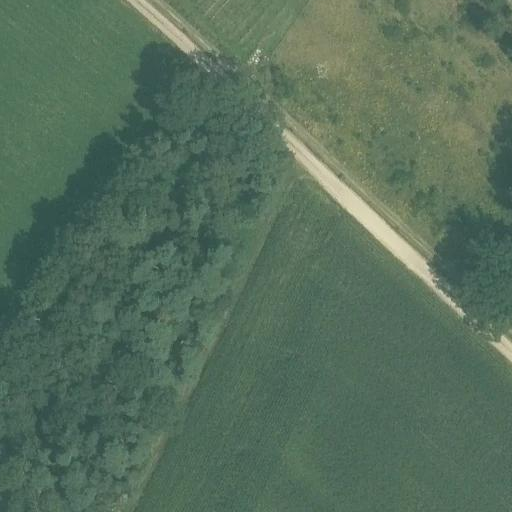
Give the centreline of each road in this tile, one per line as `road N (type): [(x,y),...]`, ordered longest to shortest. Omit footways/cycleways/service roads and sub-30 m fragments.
road 1 (track): [(134,0),(511,349)]
road 2 (track): [(301,141),(117,511)]
